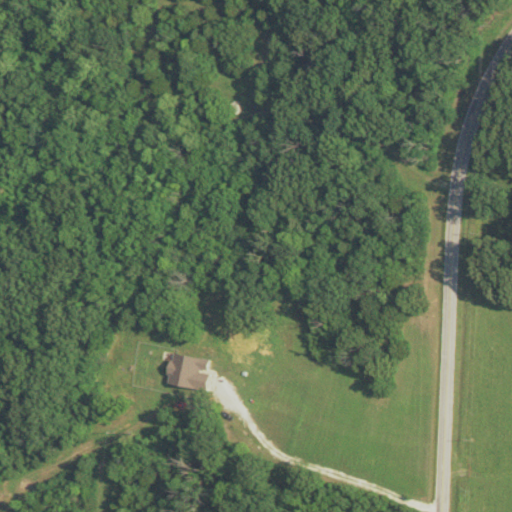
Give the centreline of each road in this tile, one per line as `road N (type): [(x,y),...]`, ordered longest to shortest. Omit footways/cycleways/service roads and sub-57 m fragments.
road 1 (residential): [(0,483),(156,393),(209,386),(259,449),(442,509)]
road 2 (secondary): [(511,36),(465,139),(451,262),(441,511)]
